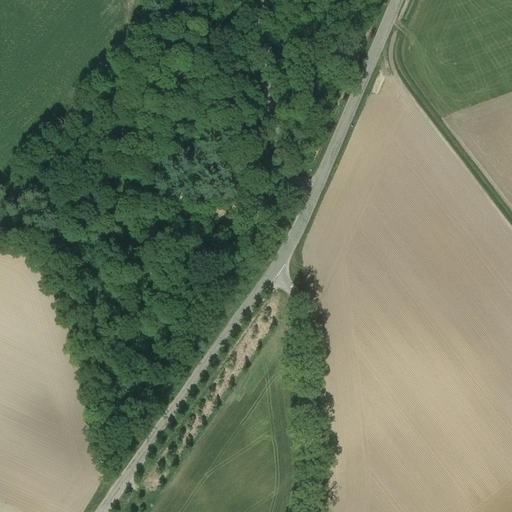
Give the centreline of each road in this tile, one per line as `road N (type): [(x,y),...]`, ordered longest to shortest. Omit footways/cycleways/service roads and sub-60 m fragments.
road 1 (tertiary): [(101,511),(272,272)]
road 2 (unclassified): [(313,511),(302,324),(292,288),(272,272)]
road 3 (unclassified): [(313,195),(283,177),(259,0)]
road 4 (tertiary): [(313,195),(396,0)]
